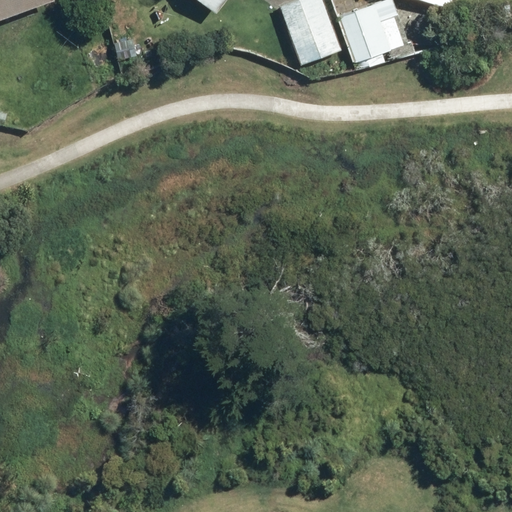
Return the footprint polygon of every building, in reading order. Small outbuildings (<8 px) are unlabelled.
[(0,0),(0,17),(51,0),(0,0)] [(210,0),(224,10),(231,0),(210,0)] [(330,0),(295,0),(285,4),(307,62),(348,47),(330,0)] [(373,0),(339,0),(361,62),(395,50),(397,54),(413,48),(399,7),(388,11),(384,0),(381,0),(375,3),(373,0)] [(152,22),(115,38),(126,62),(162,46),(152,22)]
